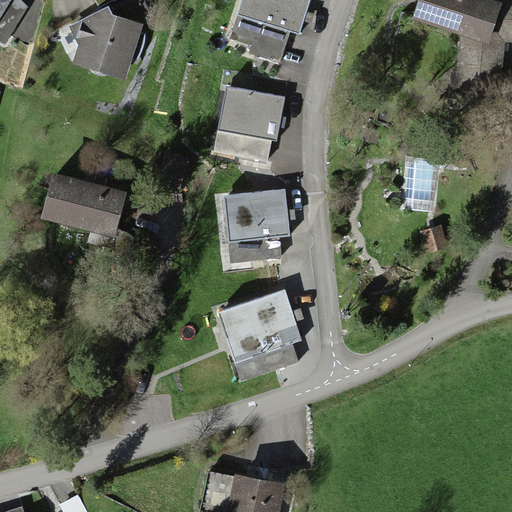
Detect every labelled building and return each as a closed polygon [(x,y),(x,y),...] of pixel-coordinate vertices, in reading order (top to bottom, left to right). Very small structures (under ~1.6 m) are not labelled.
[(0,0),(0,49),(1,50),(27,6),(16,0),(0,0)] [(92,0),(97,12),(127,0),(92,0)] [(286,71),(308,0),(238,0),(225,43),(241,48),(238,56),(286,71)] [(511,0),(418,0),(411,20),(459,36),(457,73),(502,75),(508,30),(511,30),(511,0)] [(126,87),(144,28),(79,9),(62,68),(126,87)] [(276,91),(218,76),(201,142),(259,157),(276,91)] [(155,187),(178,193),(187,157),(164,151),(155,187)] [(51,168),(40,205),(110,226),(121,189),(51,168)] [(279,187),(216,188),(217,249),(280,247),(279,187)] [(445,252),(439,228),(417,233),(423,257),(445,252)] [(280,284),(219,300),(240,379),(301,363),(280,284)] [(278,511),(284,483),(235,473),(226,511),(278,511)] [(86,511),(75,491),(55,501),(61,511),(86,511)]
